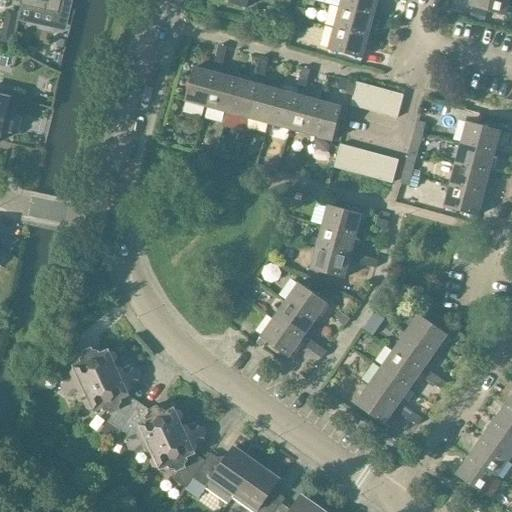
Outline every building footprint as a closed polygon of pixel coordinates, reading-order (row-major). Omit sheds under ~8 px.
[(57,14),(60,0),(22,0),(21,6),(57,14)] [(245,9),(247,0),(211,0),(245,9)] [(373,17),(377,0),(340,0),(339,8),(373,17)] [(504,16),(508,0),(472,0),(471,7),(504,16)] [(302,20),(305,10),(296,7),(293,18),(302,20)] [(367,38),(373,17),(339,8),(333,29),(367,38)] [(299,31),(302,20),(293,18),(290,29),(299,31)] [(2,32),(0,39),(0,40),(11,42),(13,29),(8,28),(2,32)] [(361,60),(367,38),(333,29),(327,50),(361,60)] [(224,58),(227,48),(219,46),(216,56),(224,58)] [(221,69),(224,58),(216,56),(213,67),(221,69)] [(265,70),(268,59),(260,57),(257,67),(265,70)] [(262,80),(265,70),(257,67),(254,78),(262,80)] [(205,107),(214,73),(193,68),(184,102),(205,107)] [(307,81),(310,70),(302,68),(299,79),(307,81)] [(226,113),(235,79),(214,73),(205,107),(226,113)] [(353,94),(356,82),(340,78),(337,89),(353,94)] [(247,119),(256,85),(235,79),(226,113),(247,119)] [(304,92),(307,81),(299,79),(296,89),(304,92)] [(361,109),(368,85),(356,82),(353,94),(349,106),(361,109)] [(268,124),(277,90),(256,85),(247,119),(268,124)] [(373,112),(380,89),(368,85),(361,109),(373,112)] [(385,115),(392,92),(380,89),(373,112),(385,115)] [(289,130),(298,96),(277,90),(268,124),(289,130)] [(397,119),(404,95),(392,92),(385,115),(397,119)] [(10,132),(15,113),(6,111),(9,99),(0,96),(0,137),(2,130),(10,132)] [(310,136),(320,102),(298,96),(289,130),(310,136)] [(331,141),(341,107),(320,102),(310,136),(331,141)] [(422,133),(425,123),(417,121),(414,131),(422,133)] [(494,152),(500,131),(466,121),(460,143),(494,152)] [(419,145),(422,133),(414,131),(411,142),(419,145)] [(488,174),(494,152),(460,143),(454,165),(488,174)] [(344,171),(351,147),(339,144),(332,168),(344,171)] [(356,174),(362,150),(351,147),(344,171),(356,174)] [(368,178),(374,154),(362,150),(356,174),(368,178)] [(380,181),(386,157),(374,154),(368,178),(380,181)] [(391,184),(398,160),(386,157),(380,181),(391,184)] [(411,176),(414,165),(405,162),(402,174),(411,176)] [(482,195),(488,174),(454,165),(448,186),(482,195)] [(408,187),(411,176),(402,174),(400,184),(408,187)] [(477,217),(482,195),(448,186),(442,208),(477,217)] [(355,236),(361,214),(327,205),(321,227),(355,236)] [(385,230),(387,222),(376,218),(374,227),(385,230)] [(349,258),(355,236),(321,227),(315,249),(349,258)] [(343,280),(349,258),(315,249),(309,271),(343,280)] [(364,266),(366,257),(355,254),(352,263),(364,266)] [(374,269),(377,260),(366,257),(364,266),(374,269)] [(326,303),(298,283),(285,301),(313,321),(326,303)] [(313,321),(285,301),(272,320),(300,340),(313,321)] [(344,326),(349,319),(339,312),(334,319),(344,326)] [(446,335),(417,314),(404,332),(433,353),(446,335)] [(300,340),(272,320),(255,343),(262,348),(266,343),(287,358),(300,340)] [(433,353),(404,332),(392,350),(421,371),(433,353)] [(311,352),(317,345),(307,339),(302,346),(311,352)] [(469,351),(459,344),(454,351),(464,358),(469,351)] [(107,372),(106,370),(115,365),(114,363),(117,359),(115,353),(109,353),(108,350),(99,354),(98,351),(92,351),(91,348),(82,352),(73,345),(54,372),(62,378),(64,383),(60,387),(63,393),(68,394),(70,396),(78,392),(80,395),(85,395),(86,398),(95,393),(94,390),(97,386),(96,383),(105,379),(103,377),(107,372)] [(321,359),(326,352),(317,345),(311,352),(321,359)] [(421,371),(392,350),(379,369),(408,389),(421,371)] [(139,404),(129,397),(129,394),(132,389),(131,387),(139,383),(138,381),(141,376),(138,370),(133,370),(132,367),(123,371),(122,369),(116,368),(115,365),(106,370),(107,372),(103,377),(105,379),(96,383),(97,386),(94,390),(95,393),(86,398),(87,400),(84,404),(87,410),(92,410),(93,413),(102,409),(103,411),(109,412),(111,417),(107,422),(120,430),(139,404)] [(408,389),(379,369),(366,387),(395,407),(408,389)] [(432,384),(437,377),(428,370),(423,378),(432,384)] [(441,391),(446,383),(437,377),(432,384),(441,391)] [(395,407),(366,387),(353,405),(382,425),(395,407)] [(173,431),(172,428),(181,424),(180,421),(183,417),(181,411),(175,411),(174,408),(165,412),(164,409),(159,409),(157,406),(148,410),(139,404),(120,430),(128,436),(130,441),(126,445),(130,451),(134,451),(136,454),(144,450),(145,453),(151,453),(152,456),(161,451),(160,449),(163,444),(162,442),(171,438),(170,435),(173,431)] [(511,408),(505,404),(493,422),(511,435),(511,408)] [(407,419),(412,412),(403,406),(398,413),(407,419)] [(416,426),(421,419),(412,412),(407,419),(416,426)] [(511,454),(511,435),(493,422),(480,440),(509,460),(511,454)] [(204,461),(196,455),(194,452),(197,448),(196,445),(205,441),(204,438),(207,434),(204,428),(199,427),(198,425),(189,429),(187,426),(182,426),(181,424),(172,428),(173,431),(170,435),(171,438),(162,442),(163,444),(160,449),(161,451),(152,456),(153,458),(150,462),(152,468),(158,469),(159,471),(168,467),(169,470),(175,470),(177,474),(173,480),(185,488),(192,478),(204,461)] [(509,460),(480,440),(467,458),(496,478),(509,460)] [(228,503),(233,495),(255,464),(232,448),(222,463),(209,454),(204,461),(192,478),(228,503)] [(496,478),(467,458),(454,476),(483,496),(496,478)] [(274,511),(281,504),(268,495),(278,481),(255,464),(233,495),(255,511),(254,511),(274,511)] [(322,511),(301,496),(290,511),(281,504),(274,511),(322,511)]
